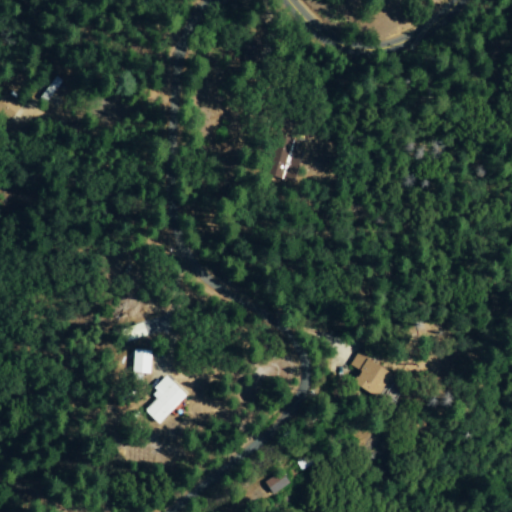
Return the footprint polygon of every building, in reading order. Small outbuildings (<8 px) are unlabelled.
[(0,96),(0,115),(7,121),(18,107),(2,94),(0,96)] [(263,175),(291,184),(303,142),(275,134),(263,175)] [(127,373),(145,375),(148,352),(130,350),(127,373)] [(348,367),(356,371),(349,386),(377,399),(388,373),(378,369),(382,362),(356,350),(348,367)] [(146,391),(152,397),(139,411),(154,425),(182,396),(161,376),(146,391)] [(262,481),(269,494),(287,485),(281,472),(262,481)]
